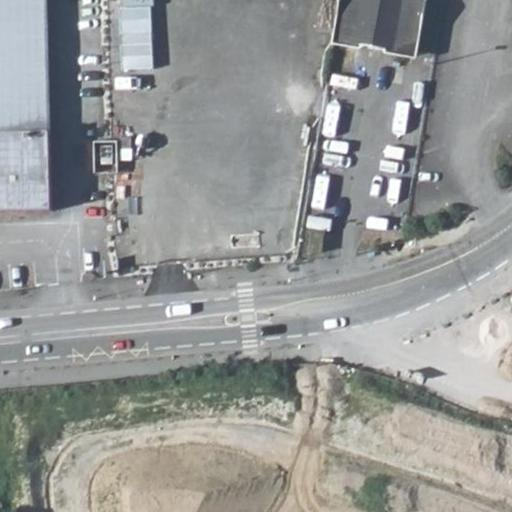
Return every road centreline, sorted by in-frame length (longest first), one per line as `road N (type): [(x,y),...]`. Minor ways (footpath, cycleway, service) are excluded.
road 1 (tertiary): [(0,342),(327,314)]
road 2 (unknown): [(510,234),(489,75),(495,0)]
road 3 (tertiary): [(327,314),(412,293),(511,232)]
road 4 (residential): [(511,387),(327,314)]
